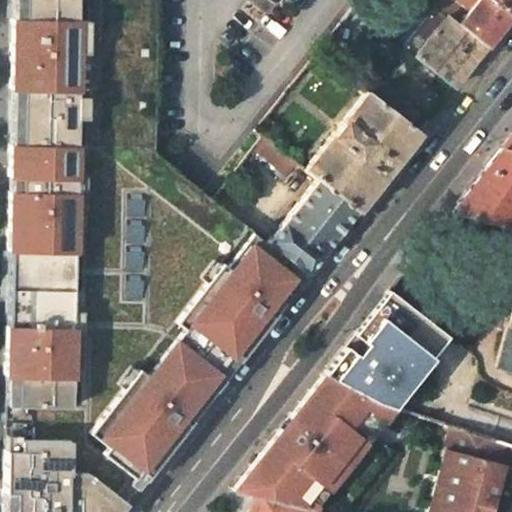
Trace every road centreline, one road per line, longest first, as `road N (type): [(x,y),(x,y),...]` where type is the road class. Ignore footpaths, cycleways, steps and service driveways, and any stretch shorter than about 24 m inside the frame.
road 1 (primary): [(187,511),(511,93)]
road 2 (primary): [(511,62),(303,315),(235,417)]
road 3 (primary): [(235,417),(157,511)]
